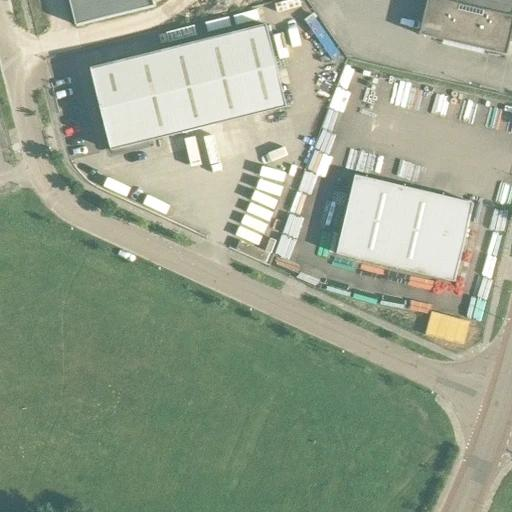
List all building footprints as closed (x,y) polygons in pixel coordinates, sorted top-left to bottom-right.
[(153,0),(69,0),(76,28),(156,8),(153,0)] [(421,34),(421,37),(509,58),(509,55),(507,54),(508,46),(511,47),(511,0),(429,0),(429,1),(432,2),(424,34),(421,34)] [(267,27),(92,71),(112,152),(287,109),(267,27)] [(257,176),(245,238),(269,242),(281,180),(257,176)] [(356,177),(338,256),(456,284),(474,205),(356,177)] [(429,333),(467,343),(473,319),(435,310),(429,333)]
